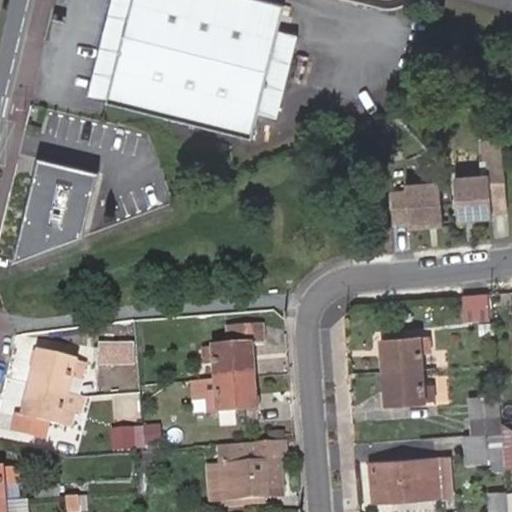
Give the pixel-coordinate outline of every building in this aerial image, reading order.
[(102,104),(128,0),(110,0),(85,100),(102,104)] [(277,7),(250,0),(128,0),(102,104),(243,140),(249,116),(270,32),(277,7)] [(293,38),(270,32),(249,116),(273,121),(293,38)] [(60,171),(39,165),(14,263),(85,236),(99,180),(80,175),(81,170),(62,165),(60,171)] [(484,217),(485,174),(448,174),(448,221),(453,220),(484,217)] [(439,228),(436,186),(398,188),(399,195),(385,196),(387,227),(401,227),(401,231),(438,228),(439,228)] [(487,298),(458,300),(460,327),(489,325),(487,298)] [(216,367),(217,385),(254,382),(252,348),(264,347),(263,328),(227,330),(228,350),(206,351),(208,367),(216,367)] [(380,349),(383,380),(423,377),(421,359),(427,359),(427,345),(380,349)] [(100,367),(135,366),(135,346),(100,346),(100,367)] [(38,354),(30,386),(67,395),(72,381),(79,382),(83,366),(38,354)] [(423,377),(383,380),(386,411),(431,408),(430,394),(424,394),(423,377)] [(254,382),(217,385),(218,401),(210,402),(211,417),(256,413),(254,382)] [(67,395),(30,386),(22,417),(16,415),(12,431),(41,439),(46,423),(67,428),(70,416),(62,415),(67,395)] [(75,397),(67,395),(62,415),(70,416),(75,397)] [(504,470),(497,395),(468,398),(471,436),(464,436),(466,466),(491,464),(492,471),(504,470)] [(163,432),(149,433),(150,447),(164,446),(163,432)] [(117,447),(116,435),(98,437),(99,448),(117,447)] [(288,463),(287,445),(220,450),(221,468),(207,469),(210,506),(227,505),(264,503),(263,495),(279,494),(278,465),(288,463)] [(167,454),(144,456),(140,494),(148,493),(152,465),(167,464),(167,454)] [(449,468),(438,469),(441,505),(452,504),(449,468)] [(441,505),(438,469),(372,474),(374,502),(391,500),(391,509),(441,505)] [(0,503),(4,504),(19,503),(17,471),(9,472),(0,472),(0,503)] [(263,495),(264,503),(279,502),(279,494),(263,495)] [(483,497),(484,511),(504,511),(503,498),(503,496),(483,497)] [(511,511),(511,497),(503,498),(504,511),(511,511)] [(79,511),(78,499),(64,500),(64,511),(79,511)] [(391,500),(374,502),(375,510),(391,509),(391,500)]
